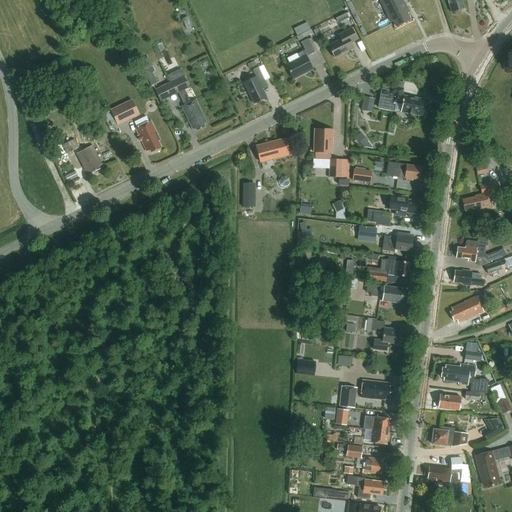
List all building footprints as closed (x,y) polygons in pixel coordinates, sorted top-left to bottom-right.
[(402,0),(378,0),(390,24),(394,23),(397,30),(411,23),(408,16),(409,15),(402,0)] [(461,0),(447,0),(452,13),(465,9),(461,0)] [(307,23),(294,30),(298,37),(310,30),(307,23)] [(352,43),(358,40),(352,28),(339,36),(341,40),(329,46),(336,58),(355,48),(352,43)] [(298,37),(296,38),(298,42),(309,36),(311,39),(315,38),(311,30),(310,30),(298,37)] [(307,57),(316,52),(309,39),(301,43),(305,50),(298,54),(300,58),(287,66),(294,80),(314,69),(307,57)] [(294,41),(288,44),(291,50),(297,47),(294,41)] [(254,105),(266,99),(259,86),(264,84),(257,69),(250,72),(253,79),(243,84),(254,105)] [(152,73),(146,76),(151,86),(157,83),(152,73)] [(156,88),(161,99),(178,91),(183,88),(189,85),(184,74),(156,88)] [(401,96),(402,89),(390,86),(389,91),(381,90),(378,108),(393,111),(394,103),(397,103),(400,102),(402,102),(400,112),(422,116),(424,107),(421,106),(423,101),(401,96)] [(183,88),(178,91),(185,105),(190,103),(183,88)] [(117,124),(139,113),(132,99),(110,110),(117,124)] [(204,124),(206,123),(195,100),(190,103),(185,105),(181,107),(192,130),(196,128),(197,131),(205,127),(204,124)] [(141,140),(147,151),(151,149),(152,152),(160,148),(159,145),(160,145),(158,140),(160,140),(151,121),(136,128),(139,136),(138,136),(140,141),(141,140)] [(333,130),(315,129),(314,152),(332,153),(333,130)] [(361,133),(355,138),(362,147),(368,142),(361,133)] [(291,155),(286,138),(256,146),(261,162),(291,155)] [(78,148),(74,139),(60,146),(65,155),(78,148)] [(100,167),(103,166),(93,146),(77,154),(86,173),(90,171),(92,174),(101,169),(100,167)] [(313,158),(313,167),(328,167),(328,158),(313,158)] [(341,178),(342,161),(329,160),(329,178),(341,178)] [(420,180),(422,167),(394,164),(393,173),(405,174),(404,178),(406,179),(406,180),(412,181),(412,179),(420,180)] [(353,170),(352,181),(370,184),(371,172),(353,170)] [(281,178),(279,181),(280,185),(283,187),(287,186),(289,183),(288,179),(285,177),(281,178)] [(480,187),(482,195),(474,197),(474,198),(462,200),(464,212),(477,209),(477,210),(491,207),(490,200),(501,198),(498,183),(480,187)] [(255,185),(242,185),(242,208),(255,208),(255,185)] [(406,200),(407,198),(390,196),(388,210),(399,211),(401,199),(406,200)] [(417,201),(406,200),(401,199),(399,211),(399,216),(405,217),(405,213),(416,215),(417,201)] [(300,205),(299,214),(310,216),(311,206),(300,205)] [(373,212),(372,223),(378,224),(378,226),(389,227),(391,214),(373,212)] [(359,227),(358,237),(376,239),(377,229),(359,227)] [(303,240),(306,239),(310,238),(308,230),(304,231),(301,232),(303,240)] [(383,236),(382,246),(395,248),(394,250),(411,252),(413,238),(406,238),(407,235),(397,233),(396,238),(388,237),(383,236)] [(457,248),(456,258),(468,260),(468,262),(475,263),(476,254),(484,255),(485,250),(487,240),(478,238),(477,242),(468,241),(466,242),(465,247),(465,249),(457,248)] [(500,251),(487,256),(489,263),(502,258),(500,251)] [(381,259),(380,274),(387,275),(398,277),(408,278),(410,263),(395,261),(388,260),(386,260),(381,259)] [(317,260),(304,265),(305,266),(299,268),(301,273),(312,274),(321,271),(317,260)] [(347,261),(345,276),(353,277),(354,262),(347,261)] [(488,276),(507,269),(504,261),(485,268),(488,276)] [(483,287),(484,280),(480,280),(471,279),(471,273),(471,272),(462,271),(461,273),(454,272),(453,282),(463,283),(462,285),(470,286),(470,285),(483,287)] [(367,281),(386,283),(387,275),(368,273),(367,281)] [(346,278),(346,287),(357,287),(357,278),(346,278)] [(383,292),(384,287),(367,285),(365,296),(377,297),(378,291),(383,292)] [(406,303),(408,291),(401,291),(402,289),(384,287),(383,292),(382,301),(397,303),(397,302),(406,303)] [(457,324),(483,313),(476,297),(464,303),(451,309),(452,312),(449,313),(453,322),(456,320),(457,324)] [(360,315),(360,305),(349,304),(349,314),(360,315)] [(502,306),(488,312),(491,319),(505,312),(502,306)] [(383,333),(381,342),(374,341),(372,349),(386,351),(387,343),(398,344),(400,332),(391,331),(391,329),(384,328),(385,322),(369,320),(368,332),(371,332),(371,331),(383,333)] [(347,324),(346,332),(354,333),(355,325),(347,324)] [(346,333),(346,347),(356,347),(357,333),(346,333)] [(467,343),(465,352),(476,353),(478,344),(467,343)] [(464,360),(480,362),(481,354),(476,353),(465,352),(464,360)] [(297,366),(296,375),(301,375),(314,377),(316,363),(297,361),(297,366)] [(441,369),(440,378),(443,378),(443,381),(458,383),(457,385),(467,386),(467,385),(469,372),(475,373),(475,370),(476,366),(460,364),(459,368),(445,366),(444,369),(441,369)] [(469,372),(467,385),(471,385),(470,392),(486,394),(488,381),(479,380),(472,379),(473,377),(474,377),(475,373),(469,372)] [(392,397),(393,387),(389,387),(389,384),(362,381),(360,398),(384,400),(384,398),(389,399),(389,397),(392,397)] [(354,408),(355,400),(356,388),(342,386),(340,406),(354,408)] [(464,400),(484,402),(485,395),(465,392),(464,400)] [(459,411),(460,400),(461,398),(439,395),(438,402),(437,402),(436,405),(438,407),(438,408),(459,411)] [(511,411),(506,400),(498,403),(503,414),(511,411)] [(335,419),(336,408),(326,407),(325,418),(335,419)] [(337,410),(335,424),(346,425),(348,411),(337,410)] [(388,432),(390,419),(364,416),(363,429),(372,430),(388,432)] [(497,419),(484,420),(489,430),(493,436),(503,430),(497,419)] [(446,446),(452,447),(465,445),(467,435),(453,433),(454,429),(441,428),(441,431),(433,430),(431,444),(446,446)] [(387,445),(388,432),(372,430),(371,443),(387,445)] [(362,446),(348,444),(347,456),(361,458),(362,446)] [(495,482),(499,481),(491,454),(475,458),(483,486),(486,485),(487,488),(496,485),(495,482)] [(384,472),(385,463),(383,462),(383,459),(364,457),(362,473),(381,475),(381,472),(384,472)] [(460,479),(468,480),(466,467),(461,468),(460,458),(450,460),(451,470),(429,467),(427,479),(436,480),(436,482),(449,484),(450,482),(460,483),(460,479)] [(347,477),(346,485),(355,486),(356,478),(347,477)] [(356,478),(355,486),(359,486),(358,493),(369,495),(382,496),(383,482),(364,480),(364,479),(356,478)] [(460,483),(459,496),(471,497),(471,484),(460,483)] [(326,490),(325,497),(349,500),(349,493),(334,491),(334,490),(326,489),(326,490)] [(379,511),(380,507),(349,503),(347,511),(379,511)]
